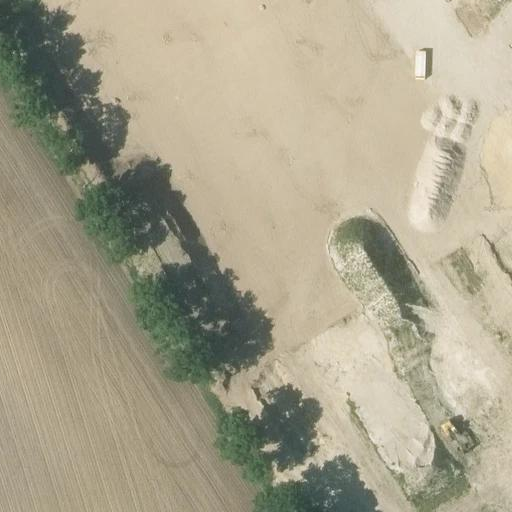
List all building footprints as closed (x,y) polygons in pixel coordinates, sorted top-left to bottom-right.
[(101,0),(61,26),(110,102),(268,0),(101,0)] [(361,0),(351,5),(357,17),(378,7),(374,0),(361,0)] [(188,253),(176,256),(181,276),(193,273),(188,253)] [(217,260),(193,271),(219,327),(243,316),(217,260)] [(257,377),(278,364),(272,353),(250,367),(257,377)] [(294,387),(306,403),(317,395),(305,379),(294,387)] [(327,411),(316,416),(332,451),(344,446),(327,411)] [(315,413),(292,422),(312,476),(336,467),(315,413)] [(482,479),(498,511),(511,511),(511,489),(502,469),(482,479)] [(339,510),(340,511),(368,511),(359,498),(339,510)]
